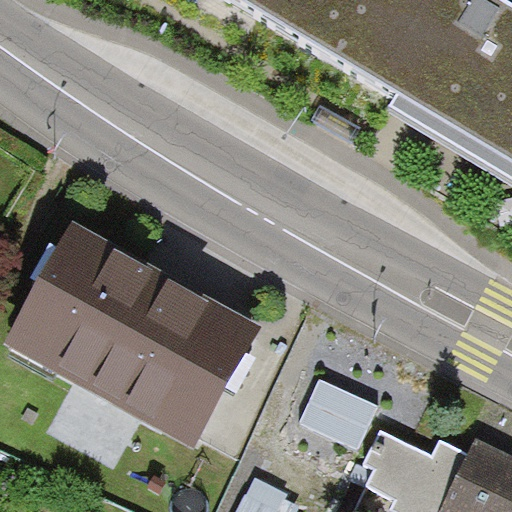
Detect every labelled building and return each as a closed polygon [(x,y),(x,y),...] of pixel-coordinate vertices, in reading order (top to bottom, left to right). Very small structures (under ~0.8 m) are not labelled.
[(511,13),(489,0),(189,0),(511,192),(511,13)] [(299,118),(347,142),(356,125),(308,101),(299,118)] [(53,242),(0,344),(0,351),(177,442),(233,334),(53,242)] [(442,511),(458,475),(432,464),(426,477),(363,450),(374,425),(309,397),(288,446),(352,474),(347,486),(361,492),(355,507),(366,511),(442,511)] [(511,511),(511,482),(464,462),(458,475),(442,511),(511,511)]
